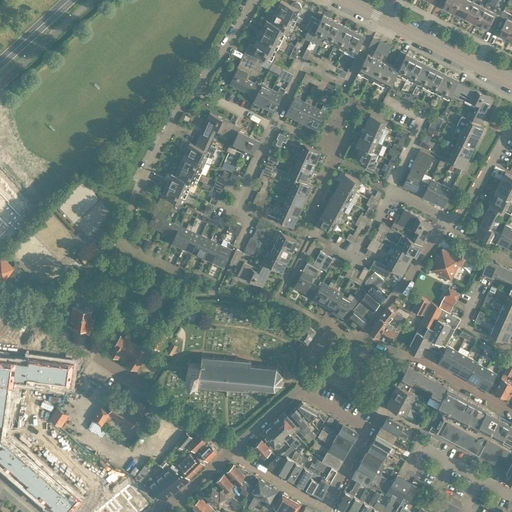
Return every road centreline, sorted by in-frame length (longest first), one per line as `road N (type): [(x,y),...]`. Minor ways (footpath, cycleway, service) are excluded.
road 1 (residential): [(234,447),(97,357),(0,317)]
road 2 (residential): [(183,274),(123,248),(120,239),(141,179),(193,89)]
road 3 (residential): [(511,84),(345,0)]
road 4 (residential): [(329,149),(346,84),(301,64),(272,126)]
road 5 (residential): [(361,332),(511,412)]
road 6 (residential): [(361,332),(448,224)]
road 7 (residential): [(239,245),(249,223),(238,208),(272,126)]
road 8 (residential): [(313,233),(354,257),(391,192)]
